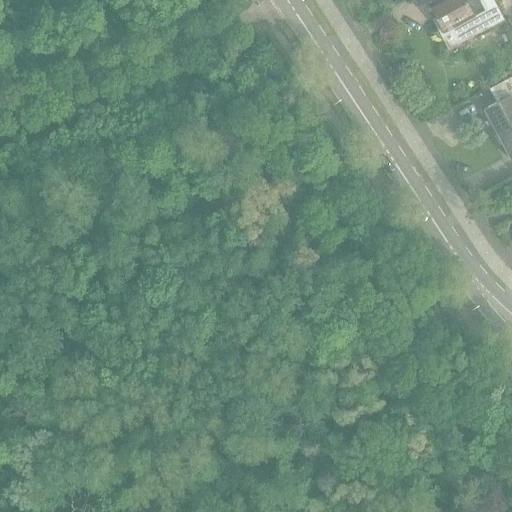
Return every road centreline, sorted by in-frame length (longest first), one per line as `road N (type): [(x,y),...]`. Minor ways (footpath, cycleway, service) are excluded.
road 1 (tertiary): [(458,260),(286,0)]
road 2 (unclassified): [(0,106),(286,0)]
